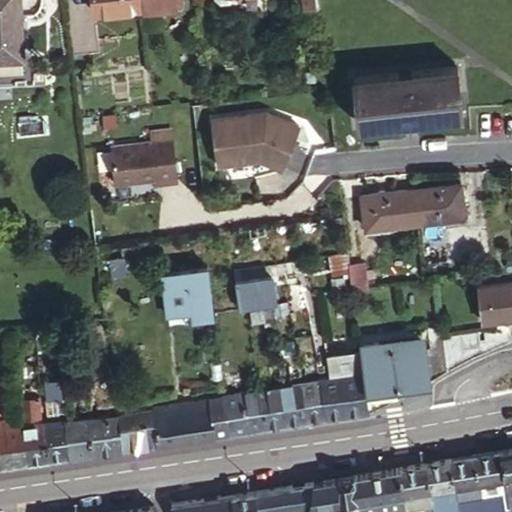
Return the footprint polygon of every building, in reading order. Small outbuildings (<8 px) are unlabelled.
[(0,0),(0,59),(26,57),(20,0),(0,0)] [(143,5),(142,0),(95,0),(97,10),(143,5)] [(144,0),(146,13),(177,10),(176,0),(179,0),(144,0)] [(45,55),(26,57),(0,59),(0,84),(47,80),(45,55)] [(461,111),(455,65),(354,77),(359,122),(409,117),(461,111)] [(216,117),(222,162),(263,157),(283,167),(301,125),(270,110),(216,117)] [(113,145),(118,183),(159,177),(159,181),(181,178),(174,128),(153,131),(154,139),(113,145)] [(414,181),(420,217),(468,212),(463,178),(414,181)] [(360,185),(363,221),(420,217),(414,181),(360,185)] [(341,213),(329,214),(331,229),(343,228),(341,213)] [(347,258),(347,247),(332,248),(332,270),(349,267),(347,258)] [(347,258),(349,267),(351,284),(368,282),(368,273),(367,263),(367,261),(366,256),(347,258)] [(212,280),(211,270),(209,258),(177,262),(179,284),(212,280)] [(255,275),(271,272),(269,263),(235,267),(236,277),(255,275)] [(376,272),(375,263),(367,263),(368,273),(376,272)] [(212,280),(215,302),(215,307),(239,305),(236,277),(235,267),(211,270),(212,280)] [(262,302),(272,301),(278,299),(274,273),(271,272),(255,275),(257,291),(261,291),(262,302)] [(236,277),(239,305),(251,303),(262,302),(261,291),(257,291),(255,275),(236,277)] [(180,290),(181,306),(215,302),(212,280),(179,284),(180,290)] [(511,315),(511,281),(477,286),(481,319),(511,315)] [(351,284),(341,290),(341,294),(352,293),(351,284)] [(181,306),(180,290),(164,291),(166,308),(181,306)] [(215,302),(181,306),(182,311),(215,307),(215,302)] [(428,330),(435,377),(449,370),(444,331),(444,327),(428,330)] [(479,327),(444,331),(449,370),(483,352),(479,327)] [(360,349),(363,369),(368,409),(400,394),(429,381),(422,339),(379,345),(378,339),(358,342),(360,349)] [(331,373),(363,369),(360,349),(328,354),(331,373)] [(237,351),(225,352),(228,373),(239,372),(237,351)] [(320,375),(325,414),(347,412),(368,409),(363,369),(331,373),(320,375)] [(320,375),(301,378),(307,417),(325,414),(320,375)] [(63,412),(59,376),(43,378),(47,414),(63,412)] [(301,378),(282,382),(286,420),(307,417),(301,378)] [(286,420),(282,382),(261,386),(266,423),(286,420)] [(39,385),(20,387),(23,417),(42,414),(39,385)] [(223,394),(223,395),(229,429),(266,423),(261,386),(223,394)] [(229,429),(223,395),(154,406),(153,408),(158,440),(229,429)] [(121,416),(119,417),(123,444),(158,440),(153,408),(121,416)] [(109,415),(93,416),(89,417),(94,450),(115,445),(110,418),(109,415)] [(0,426),(23,424),(23,417),(0,419),(0,426)] [(94,450),(89,417),(66,419),(69,453),(94,450)] [(110,418),(115,445),(123,444),(119,417),(110,418)] [(66,419),(46,422),(45,422),(48,457),(69,453),(66,419)] [(48,457),(45,422),(23,424),(26,460),(48,457)] [(23,424),(0,426),(0,464),(26,460),(23,424)] [(511,445),(499,448),(503,476),(511,474),(511,445)] [(503,476),(499,448),(450,457),(453,484),(478,481),(487,479),(503,476)] [(450,457),(425,462),(429,488),(453,484),(450,457)] [(410,464),(397,466),(400,492),(402,508),(428,504),(431,504),(429,488),(425,462),(410,464)] [(369,471),(336,476),(336,503),(335,511),(397,511),(403,511),(400,492),(397,466),(369,471)] [(511,474),(503,476),(508,506),(511,505),(511,474)] [(336,503),(336,476),(314,479),(317,505),(336,503)] [(498,507),(508,506),(503,476),(487,479),(490,508),(498,507)] [(281,511),(289,511),(317,505),(314,479),(254,490),(256,511),(281,511)] [(498,511),(498,507),(490,508),(487,479),(478,481),(482,511),(498,511)] [(457,511),(482,511),(478,481),(453,484),(453,485),(457,511)] [(453,484),(429,488),(431,504),(428,504),(428,511),(457,511),(453,485),(453,484)] [(256,511),(254,490),(172,503),(174,511),(256,511)] [(335,511),(336,503),(317,505),(289,511),(288,511),(335,511)]
